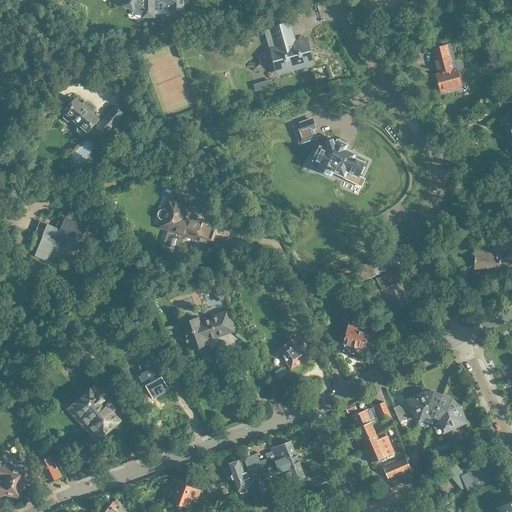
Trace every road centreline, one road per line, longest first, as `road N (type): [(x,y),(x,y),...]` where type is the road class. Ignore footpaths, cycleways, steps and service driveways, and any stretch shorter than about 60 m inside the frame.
road 1 (residential): [(343,0),(348,30),(438,166),(439,194),(417,244),(461,338)]
road 2 (tertiary): [(31,511),(314,404)]
road 3 (tertiary): [(314,404),(461,338)]
road 4 (unknown): [(511,9),(365,57)]
